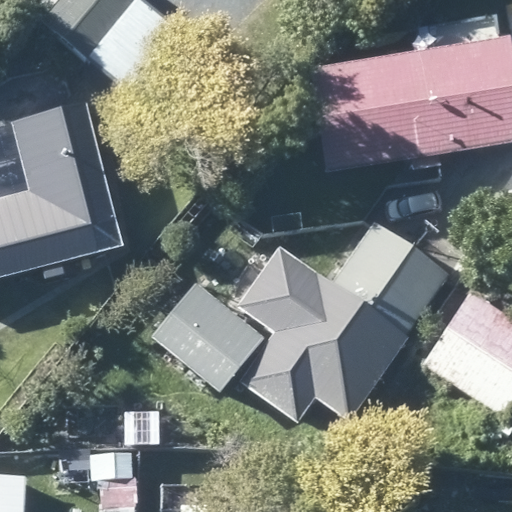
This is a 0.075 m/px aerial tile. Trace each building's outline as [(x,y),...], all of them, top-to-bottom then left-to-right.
[(139,0),(48,0),(31,22),(45,32),(86,66),(139,0)] [(439,59),(452,58),(457,47),(450,37),(438,38),(433,48),(439,59)] [(511,151),(511,54),(511,50),(312,80),(328,180),(355,176),(413,166),(415,177),(440,173),(439,162),(511,151)] [(110,201),(100,161),(89,116),(15,135),(17,147),(0,151),(0,153),(9,193),(0,195),(0,289),(46,278),(48,287),(51,285),(66,283),(64,272),(102,263),(95,239),(119,233),(110,201)] [(250,193),(277,159),(259,146),(232,179),(250,193)] [(445,288),(448,284),(334,206),(298,260),(335,286),(327,299),(355,318),(301,395),(350,429),(403,350),(445,288)] [(263,346),(198,293),(154,345),(179,365),(150,401),(183,428),(212,392),(220,400),(263,346)] [(511,415),(511,323),(474,299),(470,305),(427,368),(426,372),(507,424),(511,415)] [(99,488),(133,485),(132,460),(97,461),(99,488)] [(0,511),(25,511),(27,483),(0,481),(0,511)]
